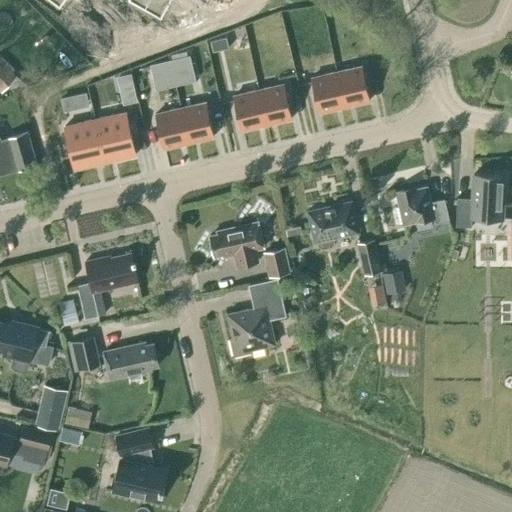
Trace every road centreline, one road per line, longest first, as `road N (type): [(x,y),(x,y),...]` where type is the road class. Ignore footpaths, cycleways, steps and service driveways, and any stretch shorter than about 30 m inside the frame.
road 1 (residential): [(185,511),(209,447),(207,406),(153,186)]
road 2 (residential): [(153,186),(442,114)]
road 3 (residential): [(31,100),(257,0)]
road 4 (residential): [(0,221),(153,186)]
